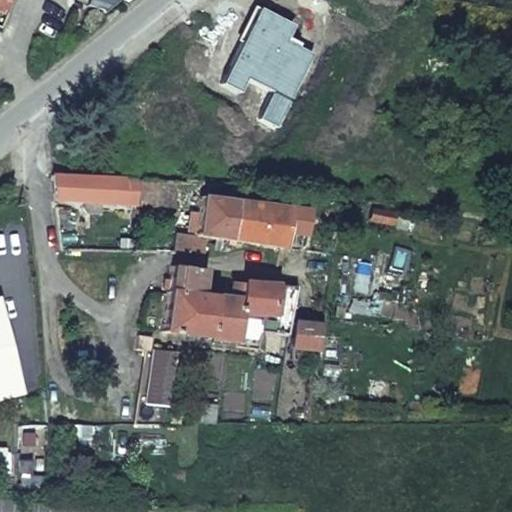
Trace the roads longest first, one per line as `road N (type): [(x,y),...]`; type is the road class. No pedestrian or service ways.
road 1 (unknown): [(28,109),(41,301)]
road 2 (residential): [(172,0),(28,109)]
road 3 (residential): [(31,0),(3,67),(28,109)]
